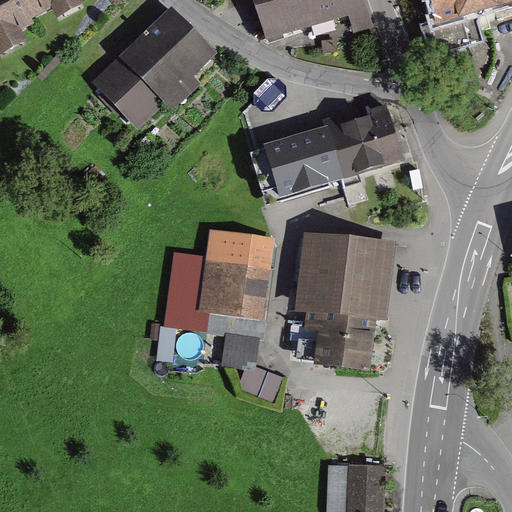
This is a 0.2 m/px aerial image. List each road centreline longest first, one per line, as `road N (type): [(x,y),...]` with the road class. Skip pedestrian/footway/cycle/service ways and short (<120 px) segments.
road 1 (residential): [(176,0),(225,35),(305,71),(413,91)]
road 2 (secondary): [(494,198),(457,311),(436,415)]
road 3 (unclassified): [(413,91),(456,178),(494,198)]
